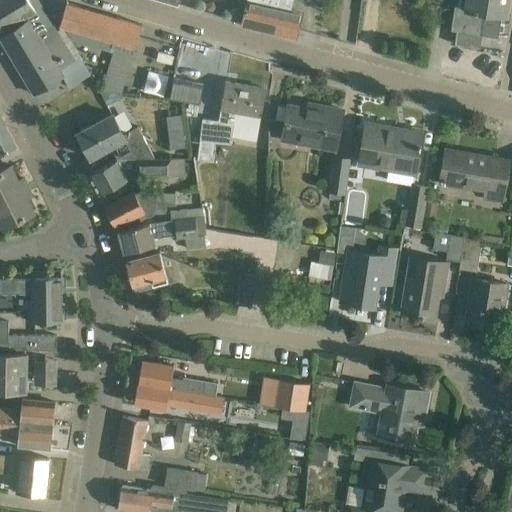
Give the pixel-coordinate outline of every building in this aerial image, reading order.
[(69,88),(86,78),(90,76),(88,73),(95,69),(87,57),(81,61),(78,57),(73,60),(58,34),(37,0),(0,0),(0,38),(34,95),(63,77),(69,88)] [(290,12),(293,0),(247,0),(247,2),(246,2),(241,26),(297,39),(302,14),(290,12)] [(462,0),(461,8),(455,7),(452,30),(457,31),(482,35),(498,37),(501,14),(507,15),(509,0),(462,0)] [(133,55),(135,48),(142,25),(66,3),(61,22),(57,25),(62,33),(76,37),(77,31),(113,42),(111,48),(133,55)] [(480,49),(482,35),(457,31),(455,45),(480,49)] [(447,56),(443,78),(497,88),(501,67),(447,56)] [(145,91),(164,95),(169,74),(150,69),(145,91)] [(204,82),(174,76),(170,95),(184,98),(187,111),(203,114),(205,102),(200,101),(204,82)] [(203,118),(198,159),(213,161),(216,141),(230,144),(236,113),(260,117),(263,100),(265,90),(226,82),(222,102),(219,121),(203,118)] [(287,105),(284,123),(287,124),(284,137),(316,142),(315,146),(336,150),(343,110),(308,104),(308,108),(287,105)] [(95,124),(77,133),(83,145),(81,146),(86,157),(89,156),(90,158),(111,147),(117,160),(154,159),(137,127),(122,134),(112,115),(95,124)] [(362,143),(359,163),(389,169),(386,181),(412,185),(412,184),(413,185),(415,173),(419,153),(422,134),(366,124),(362,143)] [(0,155),(17,146),(6,125),(0,127),(0,155)] [(185,137),(169,139),(170,149),(186,147),(185,137)] [(445,150),(442,169),(440,181),(486,189),(484,198),(502,201),(509,161),(445,150)] [(335,158),(330,192),(345,194),(350,160),(335,158)] [(100,195),(117,186),(128,180),(126,175),(136,175),(136,178),(171,178),(171,175),(172,175),(172,166),(183,167),(183,159),(154,159),(117,160),(89,175),(100,195)] [(0,200),(27,187),(23,179),(17,182),(10,167),(0,171),(0,200)] [(412,185),(405,224),(420,226),(427,187),(413,185),(412,184),(412,185)] [(30,193),(27,187),(0,200),(0,219),(3,225),(20,216),(21,218),(25,216),(24,214),(32,211),(25,196),(30,193)] [(166,213),(167,206),(175,206),(175,194),(133,193),(106,207),(116,226),(138,215),(141,221),(156,213),(166,213)] [(350,194),(347,217),(357,218),(360,195),(350,194)] [(170,221),(202,217),(201,209),(169,213),(170,221)] [(380,223),(382,227),(387,229),(391,226),(392,222),(390,218),(386,216),(381,219),(380,223)] [(202,217),(170,221),(152,223),(118,232),(124,253),(155,245),(153,238),(176,235),(176,239),(185,237),(186,248),(205,246),(205,241),(220,244),(223,230),(203,226),(202,217)] [(340,240),(355,242),(357,229),(342,227),(340,240)] [(447,259),(459,261),(463,237),(449,234),(449,235),(425,231),(423,240),(434,242),(433,249),(448,252),(447,259)] [(481,240),(463,237),(459,261),(458,269),(475,272),(481,240)] [(349,250),(344,282),(341,302),(373,307),(378,276),(391,278),(395,248),(380,246),(379,255),(349,250)] [(136,291),(168,283),(166,276),(177,273),(173,257),(160,254),(160,252),(126,261),(132,285),(134,285),(136,291)] [(447,263),(427,260),(411,257),(402,312),(434,317),(440,282),(444,282),(447,263)] [(311,283),(329,284),(330,269),(312,269),(311,283)] [(252,307),(254,287),(255,277),(239,275),(235,305),(252,307)] [(30,322),(42,322),(62,321),(61,278),(31,279),(0,279),(0,293),(31,292),(31,303),(30,303),(30,322)] [(268,302),(278,303),(282,279),(272,278),(268,302)] [(475,308),(472,323),(500,328),(500,326),(511,327),(511,314),(502,312),(507,285),(473,280),(469,307),(475,308)] [(466,322),(472,323),(475,308),(469,307),(466,322)] [(0,349),(57,350),(57,336),(7,335),(8,321),(0,321),(0,349)] [(0,371),(27,372),(27,353),(0,352),(0,371)] [(31,382),(53,383),(54,356),(32,355),(31,382)] [(142,360),(138,386),(169,391),(169,389),(195,393),(216,397),(218,383),(183,377),(183,379),(171,377),(173,365),(142,360)] [(0,390),(26,391),(27,372),(0,371),(0,390)] [(305,409),(309,383),(278,379),(274,405),(305,409)] [(355,383),(351,402),(351,406),(382,412),(377,437),(413,444),(420,411),(425,412),(429,393),(387,385),(387,389),(355,383)] [(169,391),(138,386),(135,403),(166,408),(167,404),(192,408),(195,393),(169,389),(169,391)] [(0,420),(52,426),(54,402),(23,399),(22,410),(0,408),(0,420)] [(284,407),(282,418),(293,420),(295,409),(293,409),(284,407)] [(147,420),(143,420),(123,416),(114,464),(146,470),(148,455),(141,454),(147,420)] [(49,449),(52,426),(0,420),(0,432),(19,435),(18,446),(49,449)] [(189,443),(192,424),(178,422),(175,441),(189,443)] [(329,444),(313,442),(311,459),(327,462),(329,444)] [(49,459),(0,453),(0,472),(19,475),(17,490),(46,493),(49,459)] [(423,470),(403,467),(369,461),(365,488),(349,486),(346,504),(362,506),(399,511),(404,483),(420,486),(423,470)] [(191,484),(193,472),(166,469),(165,480),(191,484)] [(187,490),(163,486),(151,484),(151,491),(122,486),(122,490),(119,489),(118,498),(120,498),(118,510),(133,511),(132,511),(148,511),(149,511),(153,511),(214,511),(216,497),(187,492),(187,490)]
